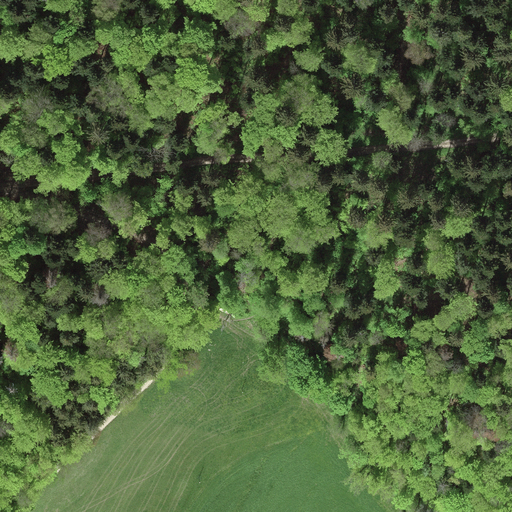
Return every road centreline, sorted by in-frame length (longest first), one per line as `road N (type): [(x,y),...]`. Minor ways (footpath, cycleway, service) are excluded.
road 1 (track): [(511,136),(0,184)]
road 2 (track): [(190,306),(161,362),(9,511)]
road 3 (track): [(0,192),(121,226),(168,260),(190,306)]
